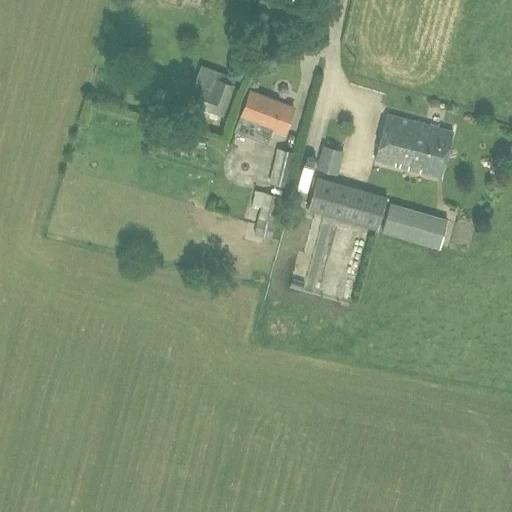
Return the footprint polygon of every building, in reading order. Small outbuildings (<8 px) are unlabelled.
[(221,116),(232,86),(216,79),(211,92),(199,88),(193,105),(221,116)] [(293,109),(249,92),(234,131),(266,144),(272,129),(283,134),(293,109)] [(452,132),(386,114),(374,160),(440,178),(452,132)] [(321,160),(339,168),(349,147),(331,139),(321,160)] [(277,149),(269,183),(287,187),(295,153),(277,149)] [(307,211),(377,230),(386,196),(316,177),(307,211)] [(271,240),(282,198),(264,193),(253,236),(271,240)] [(389,204),(382,231),(439,247),(446,221),(389,204)]
